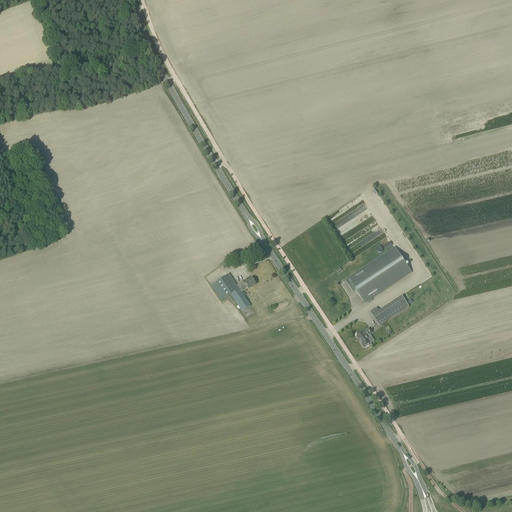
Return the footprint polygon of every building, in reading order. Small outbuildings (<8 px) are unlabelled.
[(360,224),(355,216),(368,209),(365,203),(358,207),(354,200),(327,216),(339,237),(360,224)] [(387,251),(393,248),(377,220),(342,241),(352,257),(381,240),(387,251)] [(345,281),(353,293),(356,291),(364,304),(411,273),(395,248),(345,281)] [(211,286),(221,301),(230,295),(242,312),(250,306),(241,292),(247,288),(248,290),(255,285),(251,279),(244,284),(245,285),(239,289),(229,274),(211,286)] [(370,313),(379,326),(409,307),(402,297),(376,314),(373,310),(370,313)] [(356,337),(364,348),(366,347),(366,348),(369,346),(369,345),(370,344),(368,340),(369,339),(370,338),(370,337),(370,336),(369,335),(371,333),(369,329),(365,332),(366,332),(364,333),(363,333),(356,337)]
